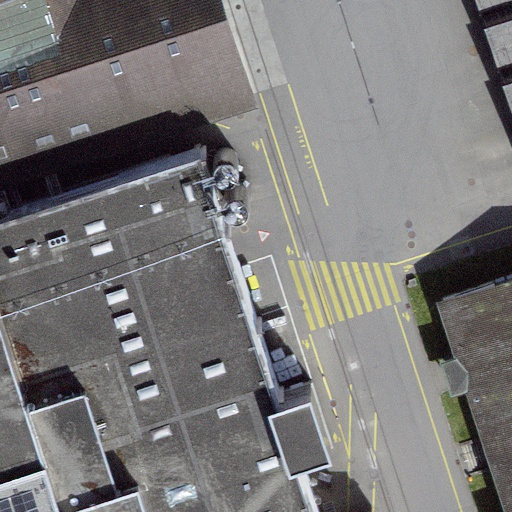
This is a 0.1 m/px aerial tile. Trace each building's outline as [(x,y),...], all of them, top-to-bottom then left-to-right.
[(0,0),(0,175),(103,143),(57,0),(0,0)] [(57,0),(103,143),(232,102),(199,0),(57,0)] [(511,0),(475,0),(511,118),(511,0)] [(315,511),(201,148),(0,210),(0,305),(64,511),(315,511)] [(511,511),(511,285),(447,306),(510,511),(511,511)] [(0,511),(64,511),(0,305),(0,511)]
